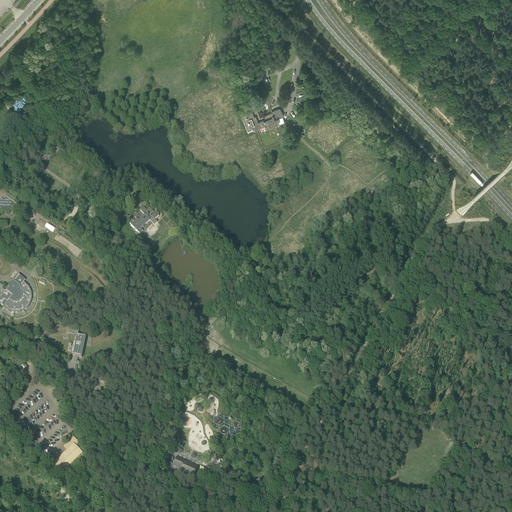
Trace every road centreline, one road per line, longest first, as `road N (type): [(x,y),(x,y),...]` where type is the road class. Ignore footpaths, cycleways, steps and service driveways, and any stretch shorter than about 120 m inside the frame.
road 1 (track): [(255,511),(325,414),(425,234),(453,217)]
road 2 (primary): [(307,0),(511,216)]
road 3 (track): [(453,217),(449,173),(273,0)]
road 4 (primary): [(511,207),(319,0)]
